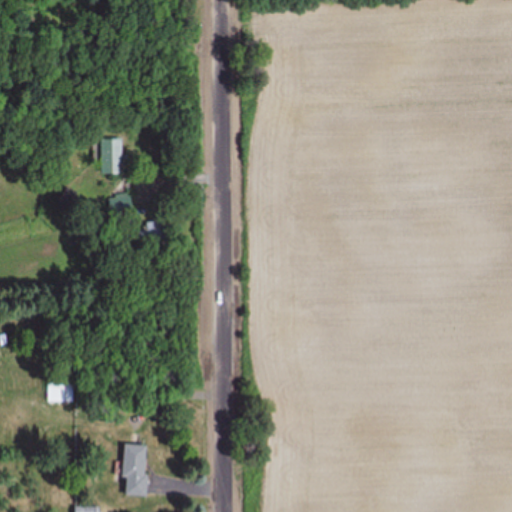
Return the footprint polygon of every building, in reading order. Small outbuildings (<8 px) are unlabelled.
[(121,140),(98,140),(98,176),(121,176),(121,140)] [(132,220),(132,197),(107,197),(107,220),(132,220)] [(170,247),(170,223),(141,223),(141,247),(170,247)] [(74,382),(48,382),(48,403),(74,403),(74,382)] [(145,498),(146,446),(122,445),(120,497),(145,498)]
